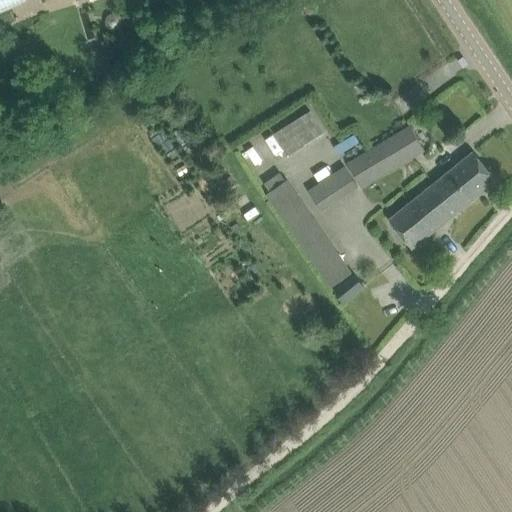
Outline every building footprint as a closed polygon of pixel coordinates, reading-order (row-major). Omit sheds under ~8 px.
[(326,128),(312,107),(274,133),(289,153),(326,128)] [(410,127),(349,163),(363,186),(424,149),(410,127)] [(496,179),(474,151),(390,219),(412,247),(496,179)] [(358,183),(344,162),(306,187),(321,208),(358,183)] [(288,178),(266,193),(330,287),(352,271),(288,178)] [(365,285),(355,273),(335,290),(344,302),(365,285)]
